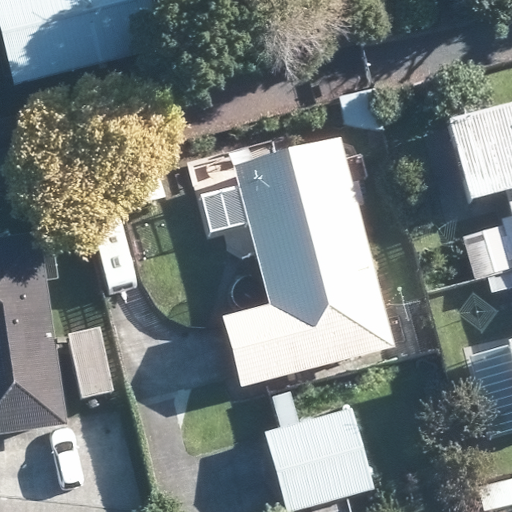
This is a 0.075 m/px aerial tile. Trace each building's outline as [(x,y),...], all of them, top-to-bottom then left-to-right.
[(7,0),(29,91),(180,54),(167,0),(7,0)] [(360,0),(362,8),(396,0),(360,0)] [(511,120),(479,129),(500,212),(511,209),(511,120)] [(404,330),(397,299),(358,146),(288,164),(250,173),(285,310),(267,314),(238,321),(255,393),(410,352),(404,330)] [(214,244),(212,197),(165,199),(168,246),(214,244)] [(80,428),(79,416),(52,238),(0,245),(0,443),(62,435),(62,430),(80,428)] [(156,309),(122,320),(144,387),(178,376),(156,309)] [(320,511),(371,498),(387,493),(364,412),(277,437),(297,511),(320,511)]
